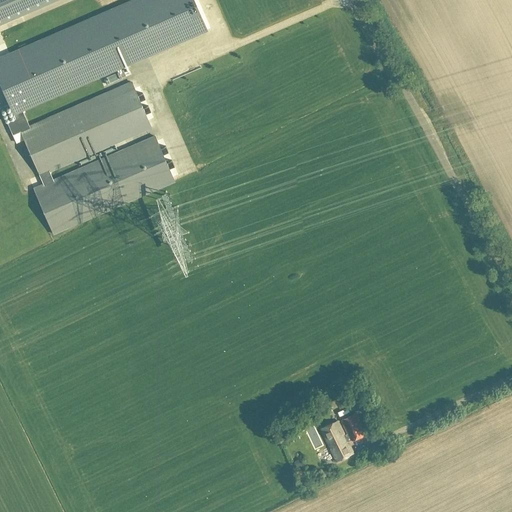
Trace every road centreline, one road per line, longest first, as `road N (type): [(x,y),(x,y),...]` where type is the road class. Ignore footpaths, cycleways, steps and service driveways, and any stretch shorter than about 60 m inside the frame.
road 1 (unclassified): [(350,0),(511,293)]
road 2 (unknown): [(368,436),(511,374)]
